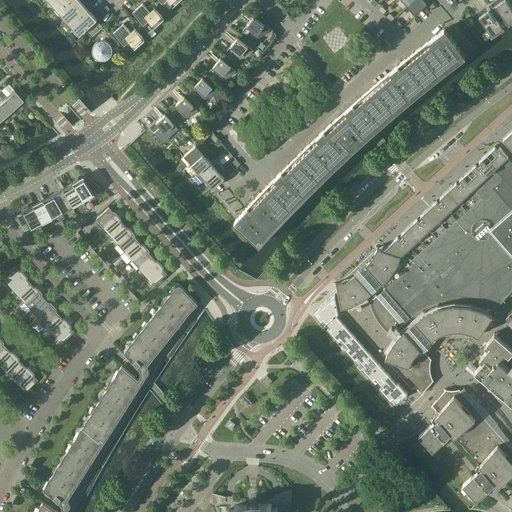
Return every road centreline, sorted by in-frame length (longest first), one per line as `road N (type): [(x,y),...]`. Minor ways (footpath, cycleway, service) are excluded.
road 1 (tertiary): [(511,72),(399,162),(264,300)]
road 2 (tertiary): [(277,309),(367,207),(511,87)]
road 3 (tertiary): [(87,148),(243,314)]
road 4 (tertiary): [(254,301),(207,265),(102,138)]
road 5 (residential): [(63,385),(101,333),(0,221)]
road 6 (residential): [(407,43),(258,176)]
road 7 (residential): [(258,176),(217,125),(289,32)]
road 8 (tertiary): [(94,127),(0,18)]
road 9 (residential): [(229,451),(304,464),(340,491),(350,481)]
road 10 (residential): [(0,491),(63,385)]
road 11 (unclassified): [(181,429),(258,336)]
road 12 (tertiary): [(135,104),(219,18)]
road 13 (unclassified): [(244,326),(172,422)]
